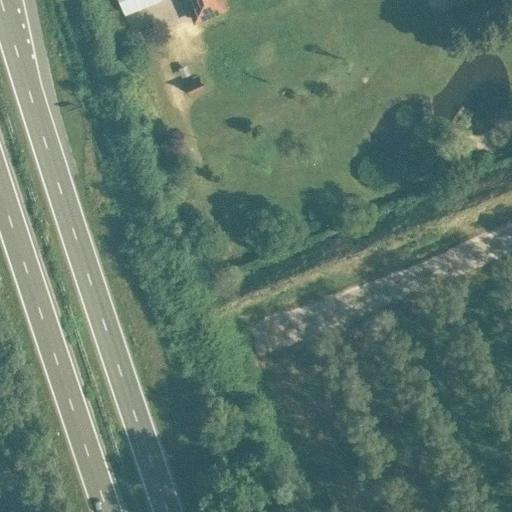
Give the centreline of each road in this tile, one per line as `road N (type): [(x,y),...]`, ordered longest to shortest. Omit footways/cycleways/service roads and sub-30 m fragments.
road 1 (trunk): [(166,511),(0,10)]
road 2 (trunk): [(0,209),(104,511)]
